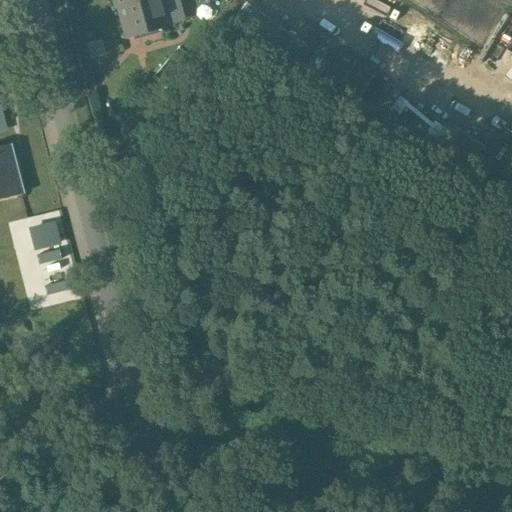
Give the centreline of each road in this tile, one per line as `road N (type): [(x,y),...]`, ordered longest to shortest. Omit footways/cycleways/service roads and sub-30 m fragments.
road 1 (tertiary): [(169,511),(37,0)]
road 2 (track): [(128,342),(456,414),(511,391)]
